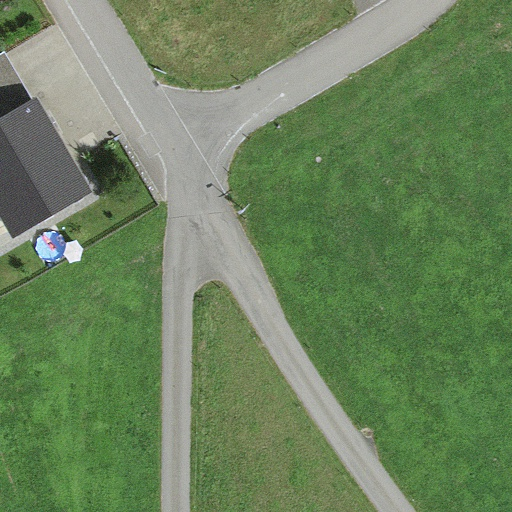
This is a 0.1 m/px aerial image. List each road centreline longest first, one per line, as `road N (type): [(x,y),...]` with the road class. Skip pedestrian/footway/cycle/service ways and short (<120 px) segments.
road 1 (unclassified): [(194,198),(293,369),(393,511)]
road 2 (residential): [(174,511),(175,308),(194,198)]
road 3 (residential): [(431,0),(172,159)]
road 4 (unclassified): [(75,0),(172,159)]
